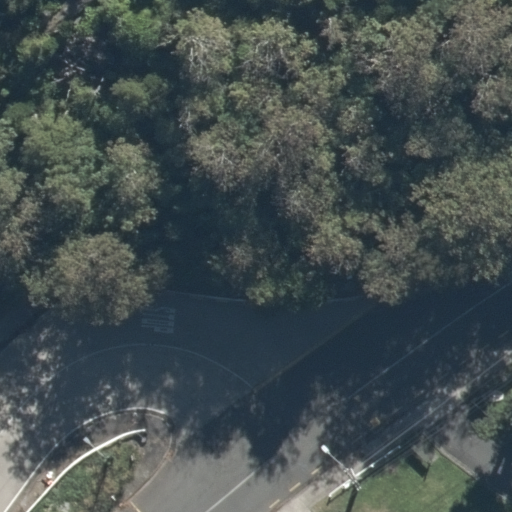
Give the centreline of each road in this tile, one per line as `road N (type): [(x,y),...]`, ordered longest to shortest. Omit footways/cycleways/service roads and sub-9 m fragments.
road 1 (residential): [(320,404),(254,345),(187,325),(119,343),(41,398),(0,449)]
road 2 (residential): [(320,404),(511,279)]
road 3 (residential): [(207,511),(320,404)]
